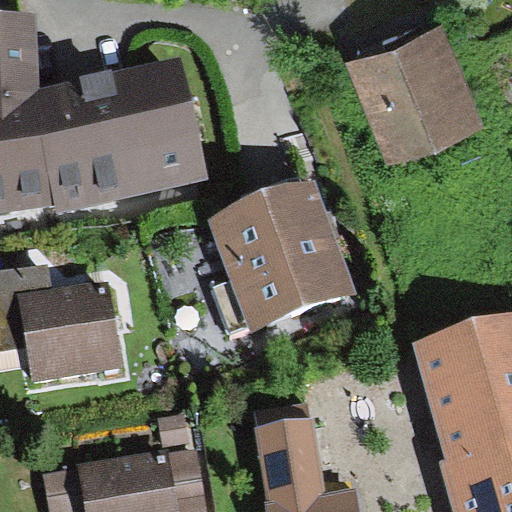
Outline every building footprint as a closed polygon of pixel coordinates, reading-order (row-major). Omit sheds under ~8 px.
[(481,114),(440,13),(345,52),(386,152),(481,114)] [(38,25),(0,25),(0,218),(55,209),(59,221),(209,186),(182,66),(42,98),(38,25)] [(357,294),(315,186),(208,228),(232,287),(214,294),(231,335),(248,329),(251,336),(357,294)] [(115,328),(109,285),(53,293),(50,271),(0,277),(0,351),(28,348),(33,386),(122,373),(115,328)] [(511,511),(511,326),(416,353),(438,430),(449,472),(443,474),(453,511),(511,511)] [(359,511),(357,496),(328,500),(317,427),(309,429),(306,410),(258,417),(260,435),(255,436),(266,511),(359,511)] [(187,414),(159,421),(165,451),(194,445),(187,414)] [(206,511),(203,492),(196,452),(48,477),(53,511),(206,511)]
